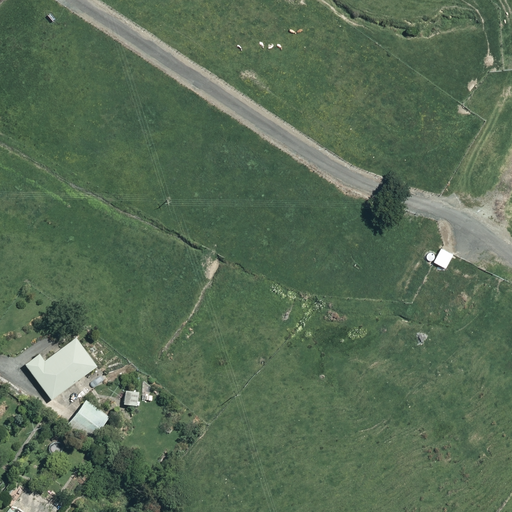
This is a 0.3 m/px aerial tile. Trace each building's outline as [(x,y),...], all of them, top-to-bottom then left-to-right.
[(432,260),(445,267),(453,250),(440,244),(435,256),(434,255),(434,254),(433,253),(432,252),(431,252),(430,252),(429,252),(428,253),(427,253),(427,254),(426,254),(426,255),(426,256),(426,257),(426,258),(426,259),(427,259),(427,260),(428,260),(429,261),(430,261),(431,261),(432,261),(432,260)] [(36,353),(22,364),(50,399),(94,365),(72,338),(43,361),(36,353)] [(137,390),(123,389),(122,404),(136,405),(137,390)] [(85,401),(70,424),(91,438),(106,415),(85,401)] [(44,432),(36,427),(27,441),(34,446),(44,432)]
